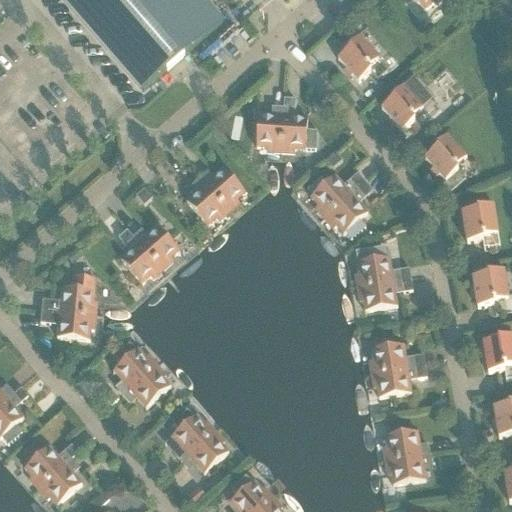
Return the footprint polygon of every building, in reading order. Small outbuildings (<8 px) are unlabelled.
[(219,27),(195,0),(67,0),(146,90),(219,27)] [(434,7),(442,0),(412,0),(424,13),(432,5),(434,7)] [(323,6),(317,11),(330,26),(337,20),(323,6)] [(339,64),(357,84),(369,73),(366,69),(378,59),(361,40),(348,51),(350,54),(339,64)] [(382,113),(400,134),(413,122),(410,119),(421,109),(404,90),(391,101),(394,103),(382,113)] [(295,101),(283,101),(283,110),(280,155),(293,155),(293,152),(304,153),(304,152),(314,152),(316,133),(306,133),(307,120),(290,119),(290,111),(294,112),(295,101)] [(280,155),(283,110),(275,109),(274,118),(257,117),(255,150),(267,150),(266,154),(280,155)] [(426,163),(444,183),(456,172),(453,168),(464,158),(448,139),(435,150),(437,153),(426,163)] [(43,160),(56,172),(66,159),(53,148),(43,160)] [(204,176),(198,181),(228,214),(238,206),(236,204),(245,196),(223,171),(210,183),(204,176)] [(365,185),(357,176),(343,188),(334,178),(310,200),(317,208),(315,210),(324,221),(365,185)] [(218,224),(228,214),(198,181),(193,186),(199,193),(186,204),(207,229),(216,221),(218,224)] [(370,191),(365,185),(324,221),(332,231),(335,229),(342,237),(344,235),(350,242),(364,229),(359,223),(367,216),(356,203),(370,191)] [(152,201),(144,192),(136,199),(144,208),(152,201)] [(462,217),(466,244),(483,241),(482,236),(497,234),(493,208),(476,211),(477,215),(462,217)] [(138,234),(132,239),(162,273),(172,264),(170,262),(178,254),(157,230),(144,241),(138,234)] [(152,282),(162,273),(132,239),(126,244),(132,251),(119,262),(141,287),(149,279),(152,282)] [(391,274),(389,260),(357,265),(358,277),(355,277),(357,291),(411,283),(409,271),(391,274)] [(472,282),(477,309),(493,306),(492,301),(507,299),(503,273),(487,276),(487,280),(472,282)] [(52,308),(51,314),(94,318),(95,306),(93,306),(95,282),(73,280),(72,292),(61,291),(60,308),(52,308)] [(411,283),(357,291),(359,304),(363,303),(364,315),(397,310),(395,297),(412,294),(411,283)] [(50,323),(51,314),(41,313),(40,325),(50,326),(50,323)] [(93,333),(94,318),(51,314),(50,323),(58,324),(56,341),(89,344),(90,333),(93,333)] [(483,347),(487,374),(504,371),(503,366),(511,364),(511,338),(497,341),(498,345),(483,347)] [(372,378),(416,371),(415,363),(406,364),(403,347),(371,352),(373,364),(369,364),(372,378)] [(122,399),(156,369),(147,359),(145,361),(137,352),(113,374),(124,387),(117,393),(122,399)] [(165,379),(156,369),(122,399),(127,404),(134,398),(145,411),(170,390),(162,381),(165,379)] [(417,378),(416,371),(372,378),(374,391),(377,390),(378,402),(411,397),(408,380),(417,378)] [(0,408),(14,396),(9,391),(2,397),(0,394),(0,408)] [(15,397),(14,396),(0,408),(0,441),(1,440),(8,448),(22,436),(15,428),(23,421),(15,412),(28,400),(21,391),(15,397)] [(112,393),(106,399),(112,406),(118,400),(112,393)] [(493,412),(498,439),(511,436),(511,405),(508,406),(509,410),(493,412)] [(175,459),(180,465),(214,435),(205,425),(203,427),(195,419),(171,440),(182,453),(175,459)] [(386,465),(430,457),(429,450),(420,451),(417,434),(385,439),(387,451),(383,451),(386,465)] [(223,445),(214,435),(180,465),(185,471),(192,464),(204,477),(228,456),(221,447),(223,445)] [(79,456),(71,447),(57,459),(49,449),(24,471),(32,480),(29,482),(38,492),(72,462),(79,456)] [(243,459),(237,453),(224,464),(230,471),(243,459)] [(431,465),(430,457),(386,465),(388,478),(391,477),(393,488),(425,483),(422,466),(431,465)] [(111,477),(118,470),(107,458),(100,465),(111,477)] [(77,468),(72,462),(38,492),(47,502),(49,500),(57,508),(81,487),(70,474),(77,468)] [(260,511),(272,501),(264,491),(261,493),(254,485),(229,506),(234,511),(260,511)] [(280,511),(281,511),(272,501),(260,511),(280,511)]
